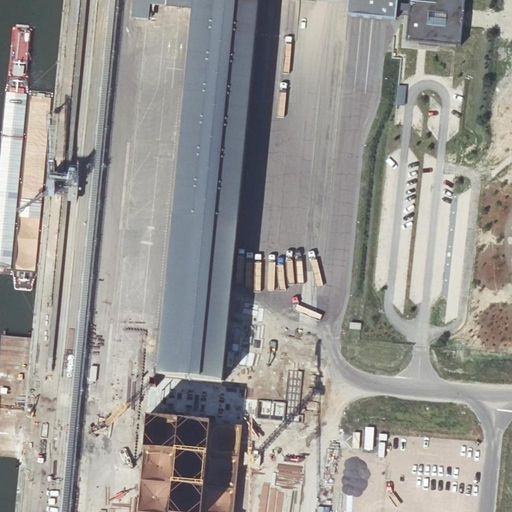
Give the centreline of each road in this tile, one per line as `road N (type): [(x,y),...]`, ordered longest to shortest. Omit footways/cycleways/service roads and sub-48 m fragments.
road 1 (unclassified): [(359,0),(331,383)]
road 2 (unclassified): [(331,383),(495,396)]
road 3 (unclassified): [(331,383),(307,511)]
